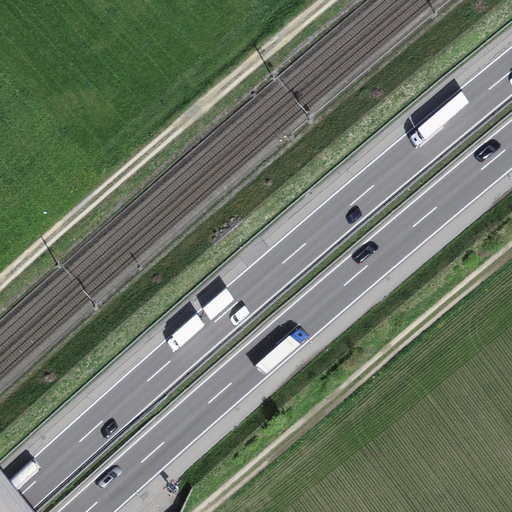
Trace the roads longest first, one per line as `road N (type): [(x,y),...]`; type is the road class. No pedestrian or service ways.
road 1 (motorway): [(511,70),(2,511)]
road 2 (motorway): [(86,511),(511,144)]
road 3 (track): [(0,284),(326,0)]
road 4 (track): [(200,511),(511,248)]
